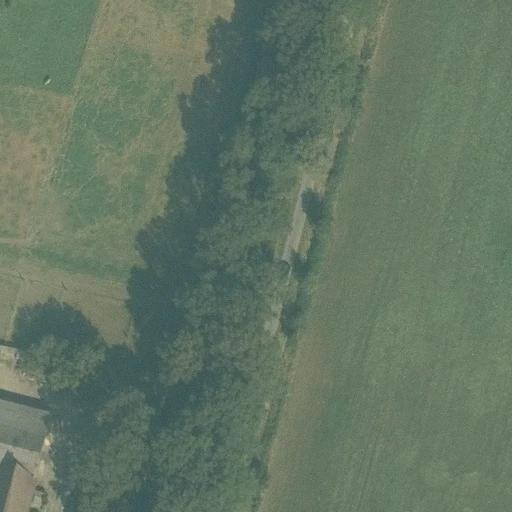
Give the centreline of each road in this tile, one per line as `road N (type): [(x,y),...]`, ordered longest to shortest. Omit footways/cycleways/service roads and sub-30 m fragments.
road 1 (unclassified): [(221,511),(355,0)]
road 2 (track): [(0,354),(47,364),(78,437)]
